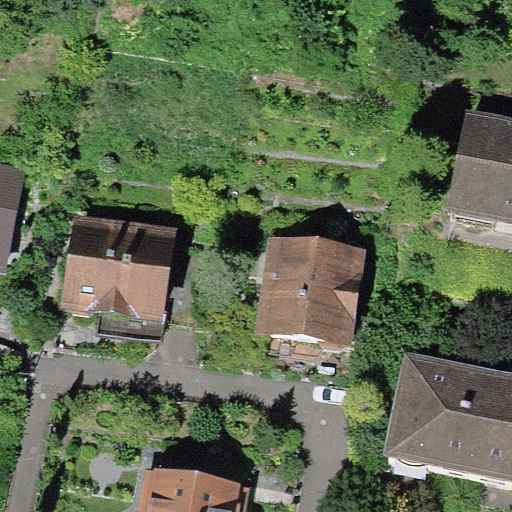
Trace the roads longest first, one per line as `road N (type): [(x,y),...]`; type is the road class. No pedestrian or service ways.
road 1 (residential): [(315,511),(340,401),(55,364)]
road 2 (residential): [(55,364),(31,511)]
